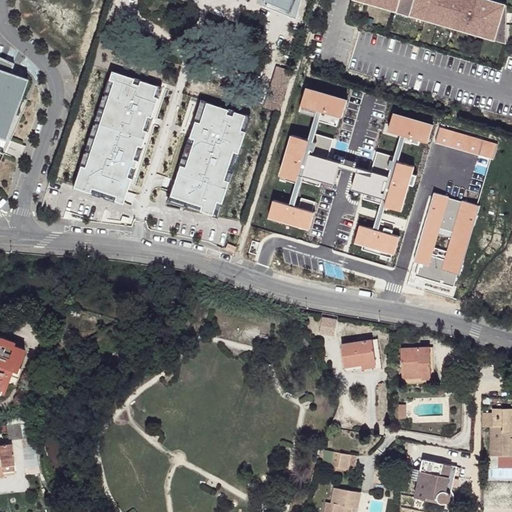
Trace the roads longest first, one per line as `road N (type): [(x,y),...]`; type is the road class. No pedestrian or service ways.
road 1 (residential): [(13,231),(131,242),(511,335)]
road 2 (residential): [(1,0),(9,34),(61,88),(13,231)]
road 3 (unknown): [(511,391),(473,398),(466,435),(456,445),(389,434)]
